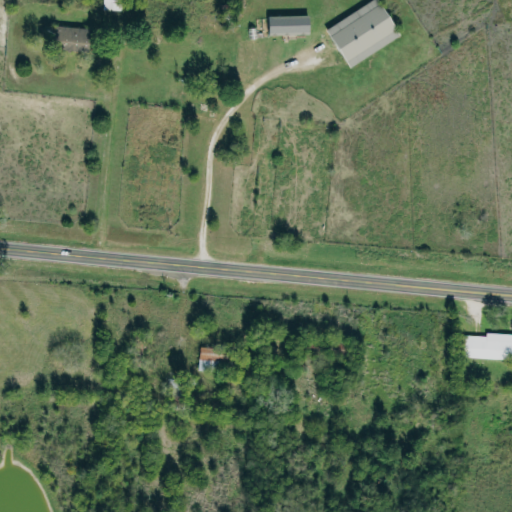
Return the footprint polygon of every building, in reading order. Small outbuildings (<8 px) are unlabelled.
[(371,0),(323,29),(347,68),(398,37),(375,0),(371,0)] [(265,16),(266,34),(307,33),(307,15),(265,16)] [(50,48),(86,52),(89,30),(53,25),(50,48)] [(511,359),(511,334),(484,333),(484,336),(463,335),(462,357),(511,359)] [(196,369),(222,369),(223,347),(197,347),(196,369)]
